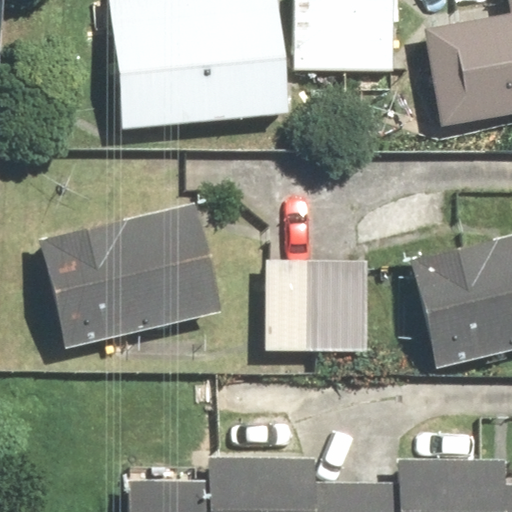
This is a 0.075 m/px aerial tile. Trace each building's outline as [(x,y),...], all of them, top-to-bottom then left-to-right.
[(264,0),(207,0),(94,14),(111,147),(280,127),(264,0)] [(386,0),(286,0),(286,76),(387,76),(386,0)] [(404,37),(422,137),(511,121),(511,0),(495,0),(499,20),(404,37)] [(179,225),(34,270),(66,374),(211,329),(179,225)] [(511,243),(387,277),(416,384),(511,358),(511,243)] [(361,269),(254,268),(254,362),(361,363),(361,269)] [(112,487),(111,511),(511,511),(511,487),(495,487),(495,469),(383,466),(383,489),(300,488),(300,465),(192,462),(192,488),(112,487)]
